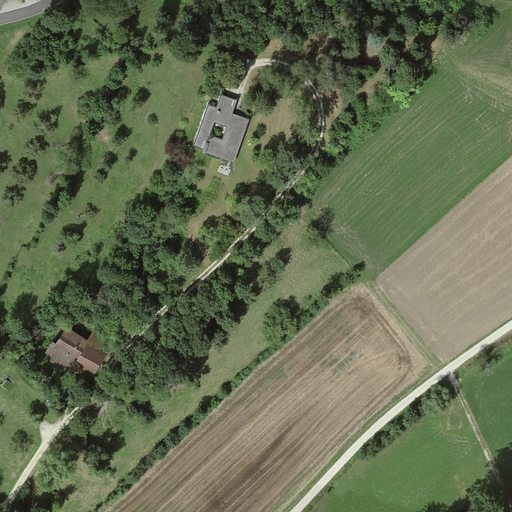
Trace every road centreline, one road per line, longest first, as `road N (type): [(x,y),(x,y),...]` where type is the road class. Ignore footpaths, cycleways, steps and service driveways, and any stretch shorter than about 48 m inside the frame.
road 1 (track): [(2,511),(57,425),(82,405),(133,336),(300,174),(319,115),(302,74),(252,61),(234,96)]
road 2 (track): [(295,511),(353,445),(511,322)]
road 3 (track): [(444,372),(511,503)]
